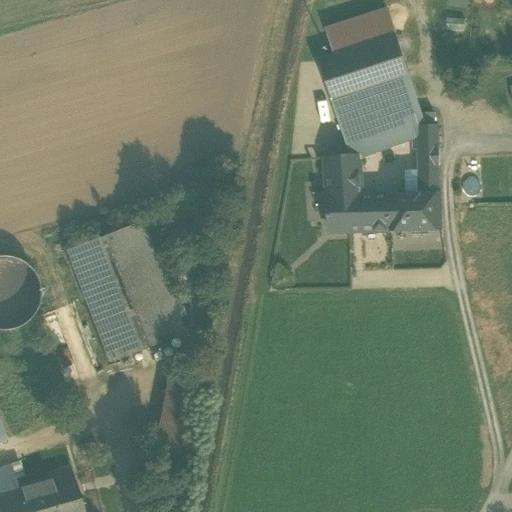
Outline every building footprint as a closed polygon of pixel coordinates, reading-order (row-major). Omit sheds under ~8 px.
[(389,13),(325,33),(332,55),(396,35),(389,13)] [(333,105),(411,80),(396,35),(332,55),(318,60),(333,105)] [(411,80),(333,105),(350,158),(357,158),(357,159),(371,155),(413,140),(413,126),(425,125),(422,113),(411,80)] [(434,125),(433,113),(422,113),(425,125),(434,125)] [(425,125),(413,126),(413,140),(413,150),(438,149),(438,125),(434,125),(425,125)] [(438,149),(413,150),(418,165),(439,164),(438,149)] [(371,155),(357,159),(358,167),(372,163),(371,155)] [(350,158),(320,161),(325,231),(390,230),(389,196),(360,197),(358,167),(357,159),(357,158),(350,158)] [(439,164),(418,165),(419,195),(389,196),(390,230),(440,229),(440,195),(439,195),(439,164)] [(140,222),(66,250),(108,362),(183,334),(140,222)] [(0,329),(6,330),(20,326),(31,317),(37,304),(39,290),(35,276),(26,265),(13,258),(0,256),(0,329)] [(72,303),(39,317),(64,384),(96,366),(72,303)] [(46,463),(68,458),(66,448),(44,454),(46,463)] [(9,464),(0,467),(0,480),(3,491),(17,487),(16,486),(9,464)] [(47,476),(16,486),(17,487),(25,511),(81,511),(68,465),(46,472),(47,476)] [(3,491),(0,480),(0,511),(25,511),(17,487),(3,491)]
